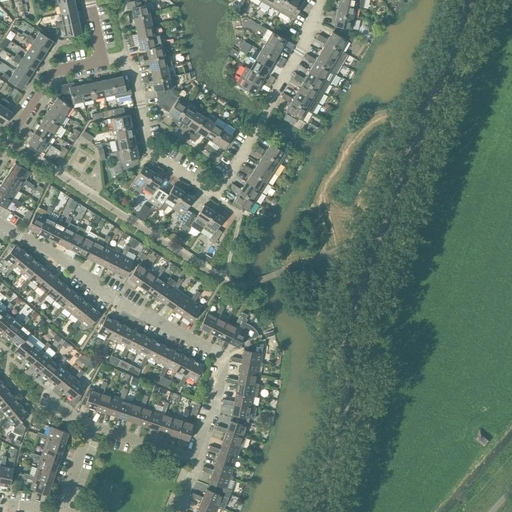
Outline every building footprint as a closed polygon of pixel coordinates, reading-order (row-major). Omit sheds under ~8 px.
[(76,11),(73,0),(70,0),(51,4),(52,8),(56,7),(56,6),(59,6),(60,14),(76,11)] [(131,7),(134,18),(149,15),(147,4),(143,5),(141,0),(132,0),(126,1),(127,8),(131,7)] [(286,0),(273,0),(270,7),(279,12),(286,0)] [(304,2),(300,0),(286,0),(279,12),(289,18),(290,17),(294,19),(304,2)] [(339,0),(339,3),(357,7),(363,9),(364,0),(339,0)] [(339,3),(337,12),(332,11),(331,16),(336,17),(336,14),(354,18),(357,7),(339,3)] [(79,22),(76,11),(60,14),(62,22),(59,22),(55,22),(55,26),(53,27),(79,22)] [(336,14),(336,17),(334,26),(352,30),(354,18),(336,14)] [(134,18),(136,29),(152,25),(149,15),(134,18)] [(79,22),(53,27),(48,29),(49,34),(57,30),(61,29),(60,29),(63,28),(65,37),(81,33),(79,22)] [(136,29),(138,39),(154,36),(152,25),(136,29)] [(266,42),(280,50),(286,40),(272,32),(266,29),(261,38),(266,41),(266,42)] [(26,38),(46,51),(53,41),(39,32),(34,39),(32,38),(32,37),(29,35),(26,38)] [(321,42),(325,44),(326,42),(343,52),(349,41),(332,32),(328,40),(323,37),(321,42)] [(138,39),(140,50),(162,46),(162,45),(161,45),(158,35),(154,36),(138,39)] [(40,60),(46,51),(26,38),(25,42),(28,44),(29,43),(31,45),(27,51),(40,60)] [(275,59),(280,50),(266,42),(261,51),(275,59)] [(326,42),(325,44),(321,42),(317,50),(320,52),(342,64),(347,54),(343,52),(326,42)] [(164,56),(162,46),(140,50),(146,49),(149,59),(164,56)] [(40,60),(27,51),(22,58),(20,57),(20,56),(17,54),(14,57),(34,70),(40,60)] [(269,68),(275,59),(261,51),(255,60),(269,68)] [(309,62),(313,64),(315,62),(336,74),(342,64),(320,52),(316,59),(312,57),(309,62)] [(149,59),(151,70),(167,67),(164,56),(149,59)] [(34,70),(14,57),(13,61),(16,63),(16,62),(19,64),(14,71),(28,79),(34,70)] [(250,70),(264,78),(269,68),(255,60),(250,70)] [(315,62),(313,64),(309,72),(329,84),(330,84),(336,74),(315,62)] [(151,70),(153,81),(169,77),(167,67),(151,70)] [(264,78),(250,70),(245,67),(235,84),(255,95),(259,88),(258,87),(264,78)] [(28,79),(14,71),(10,78),(7,76),(8,75),(5,73),(2,76),(8,80),(8,81),(21,89),(28,79)] [(329,84),(309,72),(305,79),(300,77),(298,81),(302,84),(303,81),(324,94),(329,84)] [(112,79),(115,94),(116,98),(131,95),(129,85),(125,86),(123,76),(112,79)] [(153,81),(155,92),(158,104),(167,98),(173,94),(172,94),(171,88),(175,87),(173,77),(169,77),(153,81)] [(112,79),(101,81),(104,97),(115,94),(112,79)] [(101,81),(90,83),(94,99),(104,97),(101,81)] [(303,81),(302,84),(297,91),(318,103),(324,94),(303,81)] [(80,85),(74,87),(73,82),(60,85),(65,95),(69,102),(67,104),(71,106),(72,104),(83,101),(80,85)] [(90,83),(80,85),(83,101),(94,99),(90,83)] [(71,106),(67,104),(69,102),(65,95),(60,85),(51,99),(55,102),(51,107),(65,116),(71,106)] [(286,101),(290,103),(292,101),(308,111),(312,113),(318,103),(297,91),(293,99),(289,96),(286,101)] [(178,97),(173,94),(167,98),(158,104),(159,106),(168,113),(173,116),(171,120),(175,123),(189,102),(179,96),(178,97)] [(0,123),(3,126),(4,125),(12,112),(5,107),(6,105),(7,105),(9,102),(6,99),(0,108),(0,123)] [(290,103),(286,111),(302,121),(308,111),(292,101),(290,103)] [(187,125),(196,111),(198,108),(189,102),(175,123),(172,128),(177,130),(180,126),(182,122),(187,125)] [(51,107),(45,116),(59,125),(65,116),(51,107)] [(196,111),(187,125),(196,131),(205,117),(196,111)] [(131,126),(129,115),(107,120),(108,124),(111,123),(112,130),(131,126)] [(45,116),(39,125),(56,136),(62,127),(59,125),(45,116)] [(196,131),(205,137),(214,123),(205,117),(196,131)] [(223,129),(214,123),(205,137),(214,143),(223,129)] [(47,143),(50,137),(54,140),(56,136),(39,125),(33,134),(47,143)] [(131,126),(112,130),(114,141),(134,136),(131,126)] [(223,129),(214,143),(223,149),(232,135),(223,129)] [(50,145),(47,143),(33,134),(26,146),(42,157),(44,154),(50,145)] [(116,151),(120,150),(136,147),(134,136),(114,141),(116,151)] [(271,144),(266,151),(262,149),(259,153),(263,156),(264,154),(280,164),(287,154),(271,144)] [(120,150),(116,151),(114,152),(117,162),(115,163),(114,164),(113,166),(113,167),(113,169),(114,171),(116,172),(117,173),(119,173),(124,172),(139,161),(138,158),(136,147),(120,150)] [(59,164),(65,155),(61,152),(55,161),(59,164)] [(263,156),(258,163),(274,173),(280,164),(264,154),(263,156)] [(15,162),(9,172),(24,181),(25,180),(30,172),(15,162)] [(274,173),(258,163),(253,170),(249,168),(246,172),(250,175),(252,173),(268,183),(274,173)] [(142,189),(153,172),(143,166),(136,177),(131,173),(123,185),(129,189),(130,187),(140,193),(142,189)] [(9,172),(3,181),(18,191),(23,183),(27,186),(29,183),(25,180),(24,181),(9,172)] [(153,172),(142,189),(152,195),(148,201),(154,205),(161,193),(156,190),(163,179),(153,172)] [(246,182),(261,193),(268,183),(252,173),(250,175),(246,182)] [(3,181),(0,185),(0,191),(12,200),(13,198),(18,191),(3,181)] [(234,191),(238,194),(240,192),(255,202),(261,193),(246,182),(241,190),(237,187),(234,191)] [(173,209),(183,192),(174,185),(167,196),(161,193),(154,205),(149,211),(151,212),(165,209),(168,205),(173,209)] [(0,191),(0,204),(6,209),(11,201),(15,204),(18,201),(13,198),(12,200),(0,191)] [(177,220),(179,221),(184,224),(192,213),(186,209),(193,198),(183,192),(173,209),(178,212),(176,216),(177,220)] [(233,202),(249,212),(255,202),(240,192),(238,194),(233,202)] [(184,225),(181,230),(186,234),(190,228),(189,228),(191,226),(200,232),(203,228),(214,211),(204,205),(197,216),(192,213),(184,224),(184,225)] [(46,211),(44,216),(46,217),(38,233),(48,238),(55,222),(48,218),(50,213),(46,211)] [(214,211),(203,228),(213,234),(209,240),(214,244),(222,232),(217,229),(224,218),(214,211)] [(46,217),(44,216),(36,212),(28,228),(38,233),(46,217)] [(57,242),(67,247),(75,231),(67,227),(70,223),(66,221),(63,226),(65,226),(57,242)] [(48,238),(57,242),(65,226),(63,226),(55,222),(48,238)] [(75,231),(67,247),(77,252),(85,236),(83,235),(85,230),(78,226),(75,231)] [(77,252),(86,257),(94,241),(97,236),(89,232),(85,230),(83,235),(85,236),(77,252)] [(94,241),(86,257),(96,262),(104,246),(102,245),(104,240),(105,240),(97,236),(94,241)] [(96,262),(106,267),(114,251),(106,247),(108,242),(104,240),(102,245),(104,246),(96,262)] [(24,252),(15,245),(4,258),(11,264),(8,268),(11,271),(15,267),(13,265),(24,252)] [(124,250),(121,255),(123,256),(115,272),(125,277),(133,260),(125,256),(127,252),(124,250)] [(106,267),(115,272),(123,256),(121,255),(114,251),(106,267)] [(13,265),(15,267),(21,272),(32,259),(24,252),(13,265)] [(32,259),(21,272),(28,278),(25,282),(28,284),(31,280),(30,279),(41,265),(32,259)] [(138,285),(148,270),(139,264),(129,278),(138,285)] [(30,279),(31,280),(38,286),(49,272),(41,265),(30,279)] [(157,276),(155,275),(148,270),(138,285),(147,291),(157,276)] [(156,297),(166,282),(159,277),(162,273),(158,271),(155,275),(157,276),(147,291),(156,297)] [(57,279),(49,272),(38,286),(45,291),(41,296),(45,298),(48,294),(46,293),(57,279)] [(156,297),(164,303),(175,289),(173,287),(176,283),(169,278),(166,282),(156,297)] [(48,294),(55,300),(66,286),(57,279),(46,293),(48,294)] [(164,303),(173,309),(184,295),(176,290),(179,285),(176,283),(173,287),(175,289),(164,303)] [(61,312),(65,308),(63,307),(74,293),(66,286),(55,300),(61,305),(58,309),(61,312)] [(83,300),(74,293),(63,307),(65,308),(71,313),(83,300)] [(173,309),(182,316),(192,301),(191,300),(184,295),(173,309)] [(194,302),(197,298),(194,295),(191,300),(192,301),(182,316),(191,322),(202,307),(194,302)] [(78,326),(81,322),(80,320),(91,306),(83,300),(71,313),(78,319),(75,323),(78,326)] [(81,322),(88,327),(100,314),(91,306),(80,320),(81,322)] [(6,307),(3,311),(5,312),(0,317),(0,331),(2,333),(13,319),(6,314),(10,310),(6,307)] [(216,316),(207,311),(199,327),(209,332),(217,316),(216,316)] [(218,311),(216,316),(217,316),(209,332),(219,337),(227,321),(219,317),(222,313),(218,311)] [(243,318),(245,319),(247,315),(242,313),(240,316),(237,320),(241,322),(243,318)] [(107,343),(110,339),(108,338),(116,322),(106,317),(98,333),(106,337),(103,341),(107,343)] [(247,320),(245,319),(243,318),(241,322),(237,320),(235,325),(237,326),(229,342),(239,347),(241,342),(242,343),(258,336),(257,332),(253,328),(249,325),(245,323),(247,320)] [(2,333),(10,340),(21,326),(20,325),(13,319),(2,333)] [(10,340),(18,346),(18,347),(26,338),(30,333),(23,327),(26,323),(23,320),(20,325),(21,326),(10,340)] [(219,337),(229,342),(237,326),(235,325),(227,321),(219,337)] [(126,327),(116,322),(108,338),(110,339),(118,343),(126,327)] [(135,331),(126,327),(118,343),(125,346),(123,351),(127,353),(129,348),(127,347),(135,331)] [(145,336),(135,331),(127,347),(129,348),(137,352),(145,336)] [(155,341),(145,336),(137,352),(145,356),(142,361),(146,363),(148,358),(147,357),(155,341)] [(34,345),(26,338),(18,347),(18,346),(14,352),(22,359),(34,345)] [(164,346),(155,341),(147,357),(148,358),(156,362),(164,346)] [(237,358),(236,362),(241,363),(242,361),(263,365),(263,363),(260,362),(262,353),(261,353),(263,344),(253,346),(252,352),(244,350),(242,359),(237,358)] [(22,359),(31,366),(42,352),(41,350),(34,345),(22,359)] [(174,351),(164,346),(156,362),(164,366),(161,371),(165,372),(168,368),(166,367),(174,351)] [(44,347),(41,350),(42,352),(31,366),(39,373),(51,359),(44,353),(47,349),(44,347)] [(184,356),(174,351),(166,367),(168,368),(175,372),(184,356)] [(193,360),(184,356),(175,372),(183,375),(181,380),(185,382),(187,377),(185,376),(193,360)] [(59,366),(57,364),(51,359),(39,373),(47,380),(59,366)] [(47,380),(56,386),(67,372),(61,367),(64,363),(61,360),(57,364),(59,366),(47,380)] [(203,365),(193,360),(185,376),(187,377),(195,381),(203,365)] [(242,361),(241,363),(240,372),(257,375),(259,366),(262,367),(263,365),(242,361)] [(56,386),(64,393),(76,379),(74,378),(67,372),(56,386)] [(232,383),(237,384),(238,382),(258,386),(259,384),(256,384),(257,375),(240,372),(238,380),(233,379),(232,383)] [(77,374),(74,378),(76,379),(64,393),(73,400),(84,386),(77,381),(81,377),(77,374)] [(132,377),(130,384),(138,387),(140,379),(132,377)] [(237,384),(236,393),(253,396),(256,397),(258,386),(238,382),(237,384)] [(101,392),(96,409),(106,413),(112,396),(103,393),(105,388),(101,387),(99,392),(101,392)] [(89,388),(80,404),(96,409),(101,392),(99,392),(89,388)] [(0,413),(2,412),(1,410),(15,398),(8,390),(0,396),(0,413)] [(122,393),(120,398),(122,399),(116,416),(127,420),(132,402),(124,400),(126,395),(122,393)] [(228,405),(233,406),(234,404),(254,407),(255,405),(252,405),(253,396),(236,393),(234,401),(229,400),(228,405)] [(112,396),(106,413),(116,416),(122,399),(120,398),(112,396)] [(1,410),(2,412),(8,418),(21,407),(15,398),(1,410)] [(142,406),(137,423),(147,426),(153,409),(145,407),(146,402),(142,400),(141,405),(142,406)] [(142,406),(141,405),(132,402),(127,420),(137,423),(142,406)] [(233,406),(232,414),(242,416),(241,419),(248,422),(249,418),(254,419),(256,408),(254,407),(234,404),(233,406)] [(21,407),(8,418),(15,427),(29,415),(21,407)] [(157,430),(168,433),(173,416),(165,413),(167,408),(163,407),(161,412),(163,413),(157,430)] [(147,426),(157,430),(163,413),(161,412),(153,409),(147,426)] [(183,420),(178,437),(188,440),(194,423),(186,420),(187,415),(183,414),(182,419),(183,420)] [(173,416),(168,433),(178,437),(183,420),(182,419),(173,416)] [(220,431),(226,433),(226,431),(246,437),(247,436),(244,435),(247,426),(230,420),(227,429),(222,427),(220,431)] [(42,438),(47,440),(48,438),(64,443),(68,433),(51,427),(48,436),(43,434),(42,438)] [(484,447),(491,439),(480,430),(473,438),(484,447)] [(223,441),(240,447),(243,448),(246,437),(226,431),(226,433),(223,441)] [(19,432),(14,445),(18,446),(23,434),(19,432)] [(48,438),(47,440),(44,448),(61,453),(64,443),(48,438)] [(220,449),(215,448),(214,452),(219,453),(219,451),(239,458),(240,456),(237,455),(240,447),(223,441),(220,449)] [(35,458),(40,460),(41,458),(58,464),(61,453),(44,448),(41,456),(36,454),(35,458)] [(216,462),(233,467),(236,459),(239,460),(239,458),(219,451),(219,453),(216,462)] [(41,458),(40,460),(37,468),(54,474),(58,464),(41,458)] [(0,484),(9,487),(9,485),(13,469),(4,467),(5,462),(1,461),(0,466),(2,467),(0,476),(0,484)] [(207,472),(212,474),(213,472),(233,479),(233,477),(230,476),(233,467),(216,462),(213,470),(208,468),(207,472)] [(35,477),(29,475),(28,479),(33,481),(34,479),(51,484),(54,474),(37,468),(35,477)] [(212,474),(206,489),(223,496),(228,498),(234,481),(232,481),(233,479),(213,472),(212,474)] [(47,495),(51,484),(34,479),(33,481),(30,489),(47,495)] [(223,496),(206,489),(203,497),(198,495),(196,499),(201,501),(202,499),(221,508),(224,509),(228,498),(223,496)] [(202,499),(201,501),(198,509),(204,511),(215,511),(218,508),(220,509),(221,508),(202,499)]
